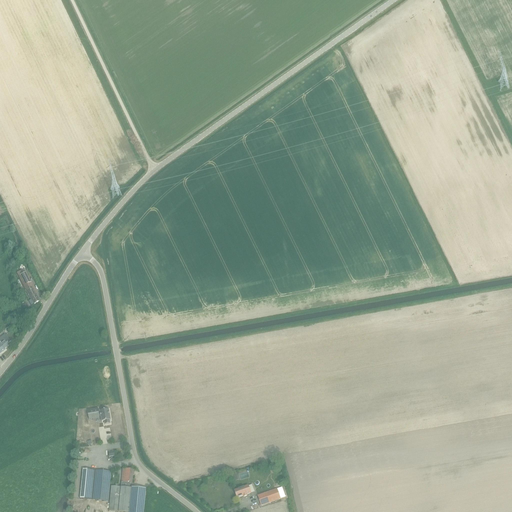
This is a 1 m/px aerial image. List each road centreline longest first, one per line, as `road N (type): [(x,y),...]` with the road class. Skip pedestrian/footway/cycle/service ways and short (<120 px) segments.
road 1 (unclassified): [(196,511),(134,456),(103,279),(82,250)]
road 2 (tertiary): [(153,171),(394,0)]
road 3 (unclassified): [(153,171),(71,0)]
road 4 (tertiary): [(0,373),(82,250)]
